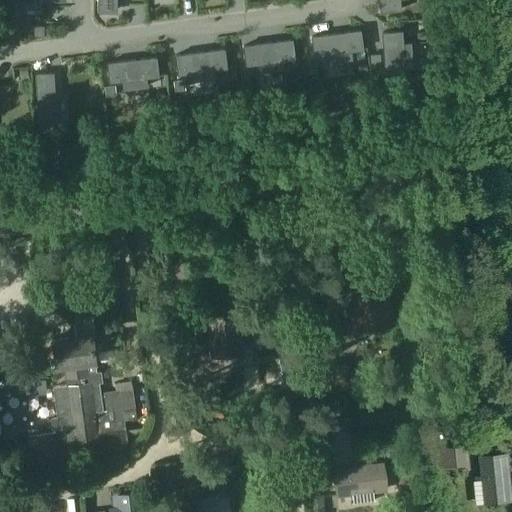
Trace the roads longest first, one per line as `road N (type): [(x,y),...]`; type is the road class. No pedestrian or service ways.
road 1 (unclassified): [(0,225),(511,154)]
road 2 (track): [(142,205),(172,392),(167,424),(135,462),(0,489)]
